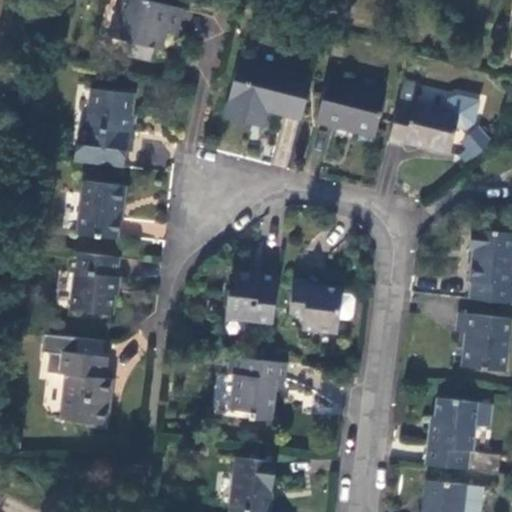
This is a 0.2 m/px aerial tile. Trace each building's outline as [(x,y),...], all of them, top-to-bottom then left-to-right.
[(185,8),(152,0),(125,0),(123,14),(116,13),(111,37),(132,42),(131,56),(152,60),(155,47),(164,49),(167,32),(179,34),(185,8)] [(270,104),(303,112),(313,71),(240,53),(226,113),(254,120),(259,101),(270,104)] [(376,127),(386,88),(329,73),(317,119),(335,124),(338,117),(376,127)] [(405,77),(390,139),(405,142),(405,139),(451,150),(457,124),(469,127),(479,120),(485,95),(460,89),(449,95),(447,107),(416,100),(421,81),(405,77)] [(82,143),(80,161),(124,166),(126,149),(131,150),(133,129),(128,128),(132,90),(93,86),(89,124),(84,124),(82,143)] [(266,121),(270,104),(259,101),(254,120),(266,121)] [(124,185),(80,181),(75,232),(116,236),(119,205),(122,205),(124,185)] [(472,277),(470,295),(508,300),(511,281),(506,281),(511,231),(471,226),(468,245),(473,246),(469,276),(472,277)] [(116,275),(117,256),(72,252),(71,272),(76,273),(74,300),(112,304),(116,280),(128,281),(129,276),(116,275)] [(272,318),(278,270),(239,265),(236,285),(230,285),(227,310),(272,318)] [(344,290),(344,284),(316,281),(317,276),(295,274),(290,307),(304,310),(304,323),(338,329),(340,313),(344,290)] [(344,290),(340,313),(349,314),(353,312),(356,295),(353,291),(344,290)] [(511,319),(511,318),(460,311),(458,328),(468,330),(464,363),(505,370),(511,319)] [(45,372),(57,372),(65,373),(62,416),(108,421),(112,374),(105,373),(107,337),(42,333),(41,347),(47,347),(45,372)] [(285,375),(288,357),(267,355),(226,349),(225,365),(236,367),(232,399),(250,403),(249,410),(272,413),(278,373),(285,375)] [(428,442),(426,461),(497,470),(499,451),(474,448),(474,454),(466,461),(468,449),(472,449),(476,422),(489,423),(493,400),(479,399),(438,393),(432,443),(428,442)] [(269,511),(276,455),(236,452),(229,505),(269,511)] [(469,484),(470,483),(431,479),(427,510),(423,510),(423,511),(483,511),(487,487),(469,484)]
